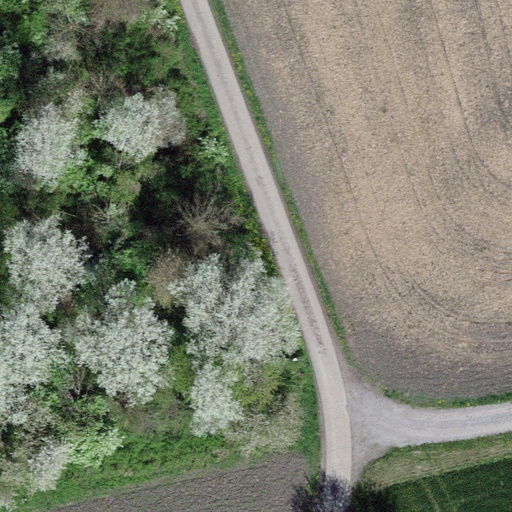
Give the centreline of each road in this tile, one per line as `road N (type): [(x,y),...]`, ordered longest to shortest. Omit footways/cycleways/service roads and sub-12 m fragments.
road 1 (track): [(195,0),(344,413)]
road 2 (track): [(22,511),(344,413)]
road 3 (track): [(344,413),(466,416),(511,406)]
